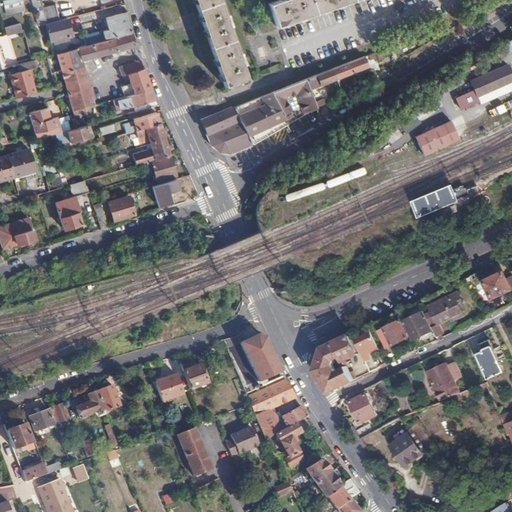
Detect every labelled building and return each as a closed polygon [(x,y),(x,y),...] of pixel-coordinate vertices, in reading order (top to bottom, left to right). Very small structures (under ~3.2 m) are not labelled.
[(22,11),(19,0),(12,0),(1,3),(4,16),(22,11)] [(41,11),(38,0),(31,0),(35,13),(41,12),(41,11)] [(193,0),(223,86),(244,78),(217,0),(193,0)] [(280,0),(267,5),(275,27),(350,0),(280,0)] [(45,27),(56,23),(53,8),(41,11),(41,12),(45,27)] [(131,35),(126,14),(105,20),(108,31),(102,33),(103,36),(104,42),(131,35)] [(71,38),(66,21),(56,23),(45,27),(50,44),(71,38)] [(21,23),(5,27),(7,35),(23,31),(21,23)] [(136,48),(131,35),(104,42),(84,48),(79,50),(82,63),(136,48)] [(104,42),(103,36),(83,42),(84,48),(104,42)] [(90,90),(82,63),(79,50),(73,51),(82,82),(84,91),(90,90)] [(82,82),(73,51),(57,56),(66,86),(82,82)] [(362,69),(358,59),(349,63),(353,72),(362,69)] [(151,90),(140,61),(118,68),(120,77),(123,76),(123,79),(131,77),(133,85),(122,88),(125,98),(151,90)] [(33,63),(21,66),(22,73),(18,74),(11,76),(17,99),(35,94),(29,71),(35,70),(33,63)] [(353,72),(349,63),(320,74),(317,75),(320,82),(321,85),(353,72)] [(461,111),(480,103),(478,98),(511,84),(511,83),(511,74),(509,66),(470,82),(474,91),(456,99),(461,111)] [(307,79),(309,86),(320,82),(317,75),(307,79)] [(296,83),(300,93),(310,89),(309,86),(307,79),(296,83)] [(69,96),(84,91),(82,82),(66,86),(69,96)] [(296,83),(278,90),(282,101),(301,94),(300,93),(296,83)] [(478,98),(480,103),(481,105),(511,91),(511,87),(511,84),(478,98)] [(94,106),(90,90),(84,91),(69,96),(73,112),(74,112),(86,108),(94,106)] [(151,90),(125,98),(114,101),(117,111),(129,108),(131,115),(158,107),(151,90)] [(216,149),(224,153),(236,151),(252,144),(289,126),(271,92),(201,119),(210,140),(216,149)] [(87,115),(86,108),(74,112),(76,117),(87,115)] [(31,114),(36,136),(37,140),(63,133),(61,127),(59,118),(51,119),(48,109),(31,114)] [(421,109),(415,114),(420,120),(426,116),(421,109)] [(159,126),(155,115),(133,121),(134,127),(124,130),(125,135),(134,133),(145,130),(159,126)] [(451,123),(416,139),(424,158),(460,142),(451,123)] [(116,130),(115,125),(100,129),(101,135),(116,130)] [(160,125),(159,126),(145,130),(146,134),(148,141),(139,144),(140,146),(164,139),(163,136),(167,134),(165,129),(161,130),(160,125)] [(91,138),(88,126),(78,129),(68,132),(72,143),(91,138)] [(169,157),(167,152),(172,151),(170,146),(166,147),(164,140),(149,145),(151,150),(147,152),(132,156),(135,167),(145,164),(169,157)] [(10,158),(15,178),(36,172),(30,149),(9,155),(10,158)] [(0,181),(15,178),(10,158),(9,155),(0,157),(0,181)] [(174,178),(169,157),(145,164),(146,169),(152,168),(156,183),(174,178)] [(51,173),(50,187),(60,188),(62,174),(51,173)] [(174,204),(172,192),(178,191),(176,181),(151,185),(155,207),(174,204)] [(73,198),(88,193),(86,188),(84,188),(82,182),(67,186),(71,198),(54,205),(62,231),(80,225),(76,213),(78,212),(73,198)] [(452,189),(411,207),(419,223),(459,206),(452,189)] [(132,216),(127,198),(108,204),(113,221),(132,216)] [(92,206),(100,230),(106,228),(98,204),(92,206)] [(0,225),(0,244),(1,248),(34,239),(28,218),(0,225)] [(511,276),(507,278),(504,271),(484,281),(492,298),(511,288),(511,276)] [(429,304),(438,322),(451,316),(452,319),(464,313),(461,306),(458,301),(461,299),(458,291),(429,304)] [(431,330),(422,312),(406,320),(415,338),(431,330)] [(409,337),(400,320),(385,328),(394,345),(409,337)] [(438,322),(431,324),(436,335),(442,332),(438,322)] [(379,348),(370,329),(355,337),(364,355),(379,348)] [(438,340),(445,337),(442,332),(436,335),(438,340)] [(360,353),(349,333),(332,341),(345,361),(360,353)] [(238,344),(234,336),(223,339),(232,362),(245,393),(263,385),(261,381),(281,373),(264,338),(255,335),(238,344)] [(505,372),(489,339),(480,344),(483,351),(477,354),(489,379),(505,372)] [(330,392),(355,380),(351,372),(345,361),(332,341),(323,345),(316,370),(330,392)] [(429,372),(442,400),(449,397),(460,392),(455,379),(462,376),(456,362),(448,365),(447,364),(429,372)] [(199,365),(182,370),(184,376),(188,388),(205,382),(199,365)] [(351,372),(355,380),(359,378),(355,370),(351,372)] [(181,393),(175,374),(154,382),(161,400),(181,393)] [(285,380),(246,396),(249,404),(254,415),(272,407),(294,397),(293,395),(290,390),(285,380)] [(112,384),(97,389),(97,390),(104,409),(119,404),(112,384)] [(104,409),(97,390),(88,394),(90,400),(75,406),(78,416),(93,411),(95,414),(97,416),(105,413),(104,409)] [(379,414),(368,393),(351,401),(362,422),(379,414)] [(53,407),(49,408),(54,422),(68,418),(62,403),(53,406),(52,406),(53,407)] [(177,408),(179,416),(193,412),(191,405),(177,408)] [(269,436),(274,434),(307,416),(306,415),(300,406),(282,416),(284,423),(279,426),(277,421),(260,430),(263,439),(269,436)] [(260,430),(277,421),(272,407),(254,415),(260,430)] [(53,423),(48,409),(28,415),(33,430),(53,423)] [(293,436),(313,425),(307,416),(274,434),(286,458),(283,459),(287,467),(302,459),(293,442),(296,440),(293,436)] [(436,444),(420,421),(413,427),(429,449),(436,444)] [(24,423),(6,429),(12,448),(31,442),(24,423)] [(116,445),(110,427),(109,424),(102,426),(110,447),(116,445)] [(230,438),(224,440),(225,442),(231,455),(257,444),(248,424),(228,433),(230,438)] [(118,448),(125,446),(117,425),(110,427),(116,445),(118,448)] [(370,425),(356,432),(359,437),(361,438),(374,431),(370,425)] [(209,470),(192,428),(177,434),(193,476),(209,470)] [(392,445),(406,465),(423,453),(408,433),(392,445)] [(278,454),(269,436),(263,439),(264,439),(270,450),(273,457),(278,454)] [(91,454),(87,442),(80,444),(84,456),(91,454)] [(116,457),(114,451),(106,454),(109,461),(116,457)] [(315,482),(331,471),(321,458),(305,468),(315,482)] [(46,473),(41,460),(39,461),(40,464),(35,466),(21,471),(24,481),(46,473)] [(76,484),(86,480),(82,465),(71,468),(76,484)] [(60,476),(57,471),(38,477),(40,483),(60,476)] [(325,497),(327,495),(341,485),(331,471),(315,482),(325,497)] [(327,495),(336,507),(349,496),(358,489),(350,478),(341,485),(327,495)] [(286,482),(274,487),(278,496),(290,490),(286,482)] [(16,496),(11,484),(0,485),(0,493),(3,501),(16,496)] [(46,511),(67,511),(70,511),(68,505),(62,507),(55,487),(39,493),(46,511)] [(304,499),(300,493),(294,498),(296,503),(304,499)] [(336,507),(339,511),(359,511),(360,511),(349,496),(336,507)]
